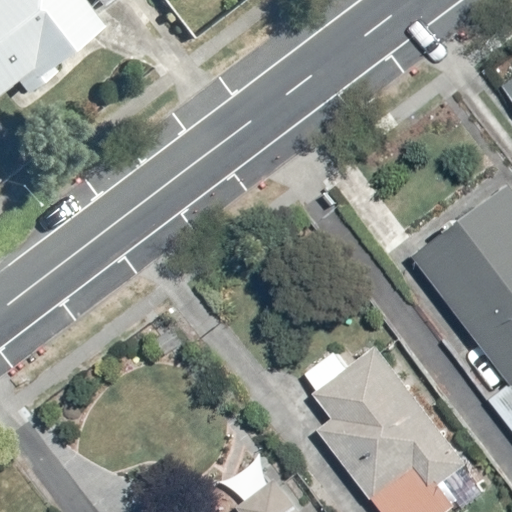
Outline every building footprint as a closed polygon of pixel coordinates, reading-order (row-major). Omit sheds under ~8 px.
[(77,0),(0,0),(0,90),(28,69),(31,74),(96,24),(77,0)] [(511,69),(498,81),(511,98),(511,69)] [(511,186),(418,258),(511,381),(511,186)] [(336,419),(322,430),(385,511),(450,511),(459,506),(443,486),(472,464),(427,407),(431,405),(384,343),(317,394),(336,419)] [(302,511),(277,479),(240,507),(243,511),(302,511)]
